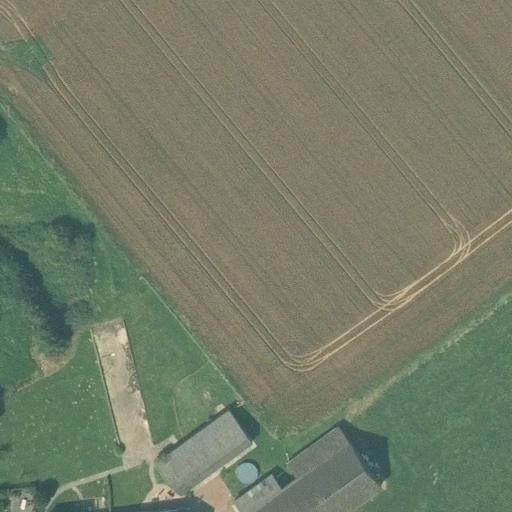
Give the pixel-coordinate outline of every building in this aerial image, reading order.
[(229,408),(201,429),(225,461),(253,441),(229,408)] [(339,425),(288,462),(298,476),(349,440),(339,425)] [(201,429),(157,460),(181,492),(225,461),(201,429)] [(283,487),(248,511),(343,511),(382,484),(349,440),(298,476),(283,487)] [(239,473),(245,484),(260,475),(254,464),(239,473)] [(272,473),(235,500),(243,511),(248,511),(283,487),(272,473)]
